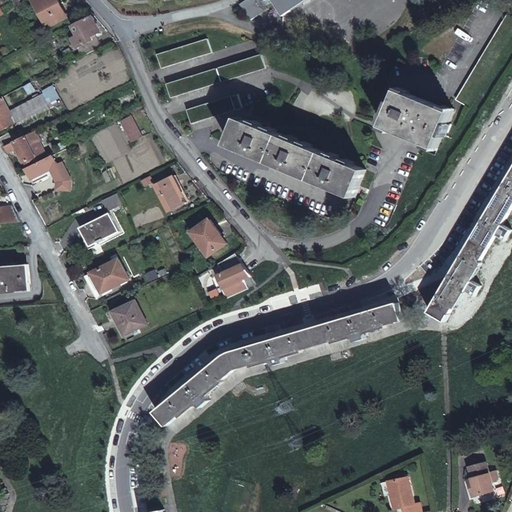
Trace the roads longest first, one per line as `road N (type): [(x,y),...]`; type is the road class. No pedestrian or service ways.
road 1 (residential): [(511,104),(395,277),(217,333),(159,379),(125,444),(127,511)]
road 2 (residential): [(90,0),(128,41),(171,135),(283,264)]
